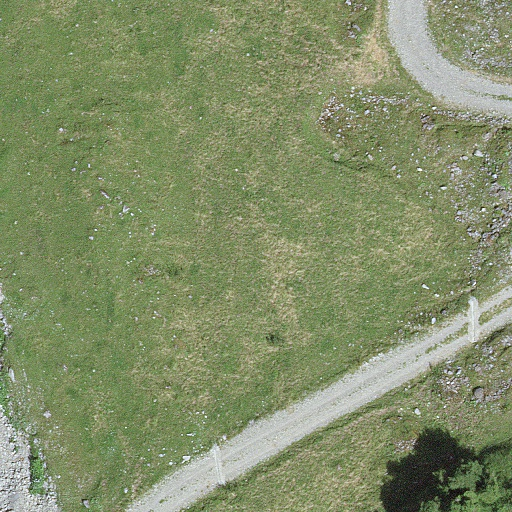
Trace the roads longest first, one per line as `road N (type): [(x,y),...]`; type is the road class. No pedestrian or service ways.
road 1 (track): [(511,292),(171,511)]
road 2 (track): [(405,0),(403,30),(445,83),(511,96)]
